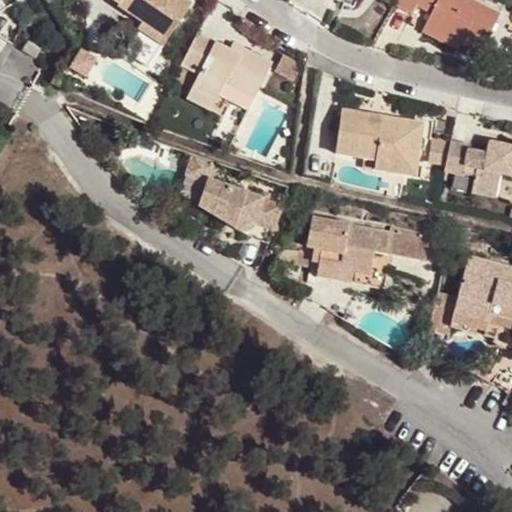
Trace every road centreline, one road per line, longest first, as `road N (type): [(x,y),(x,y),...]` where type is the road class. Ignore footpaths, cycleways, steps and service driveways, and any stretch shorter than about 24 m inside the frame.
road 1 (residential): [(511,496),(387,379),(102,193),(37,108),(0,86)]
road 2 (residential): [(511,96),(361,58),(263,0)]
